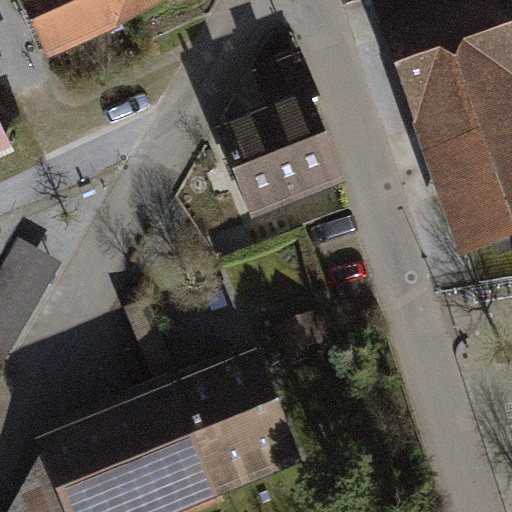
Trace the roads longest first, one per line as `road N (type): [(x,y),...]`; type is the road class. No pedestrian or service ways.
road 1 (residential): [(252,0),(19,409),(17,443),(0,473)]
road 2 (residential): [(481,511),(312,0)]
